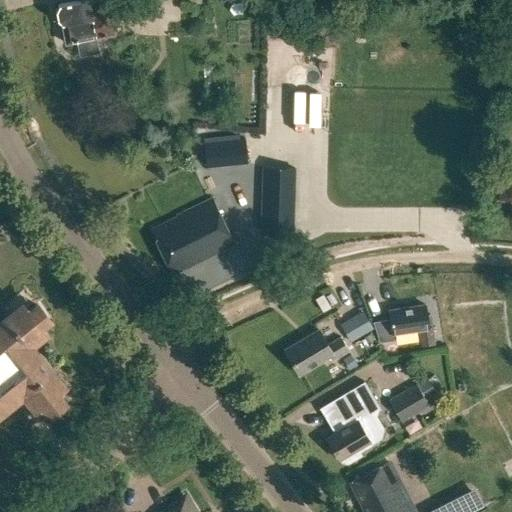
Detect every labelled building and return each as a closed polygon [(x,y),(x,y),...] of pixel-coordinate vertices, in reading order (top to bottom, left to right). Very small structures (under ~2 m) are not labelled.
[(62,24),(65,43),(76,41),(79,56),(98,52),(96,37),(115,34),(112,20),(129,17),(126,0),(94,6),(92,0),(89,0),(88,0),(79,0),(58,4),(55,10),(57,19),(62,24)] [(279,4),(280,13),(293,12),(292,3),(279,4)] [(246,137),(205,142),(202,142),(205,167),(249,163),(246,137)] [(511,147),(507,147),(504,165),(500,164),(498,181),(494,181),(492,203),(503,204),(504,197),(511,198),(511,147)] [(260,232),(293,233),(296,167),(262,166),(260,232)] [(166,259),(173,256),(179,270),(233,244),(212,199),(177,216),(178,217),(151,229),(166,259)] [(0,412),(24,393),(37,409),(44,403),(50,411),(70,395),(29,345),(54,325),(37,305),(31,309),(26,302),(0,322),(0,412)] [(388,310),(392,334),(419,330),(421,347),(434,345),(432,327),(428,328),(425,305),(388,310)] [(371,328),(361,311),(340,323),(350,342),(371,328)] [(350,350),(341,337),(328,345),(319,330),(285,350),(300,375),(330,357),(333,361),(350,350)] [(319,409),(334,433),(326,438),(339,460),(340,459),(343,462),(348,464),(361,455),(359,452),(372,445),(371,444),(386,434),(393,430),(364,382),(319,409)] [(386,405),(397,424),(425,406),(414,388),(386,405)] [(440,431),(453,445),(460,438),(446,425),(440,431)] [(414,511),(388,462),(351,481),(366,510),(363,511),(414,511)] [(165,509),(162,511),(193,511),(185,497),(171,506),(165,509)] [(465,511),(459,499),(449,504),(453,511),(465,511)]
